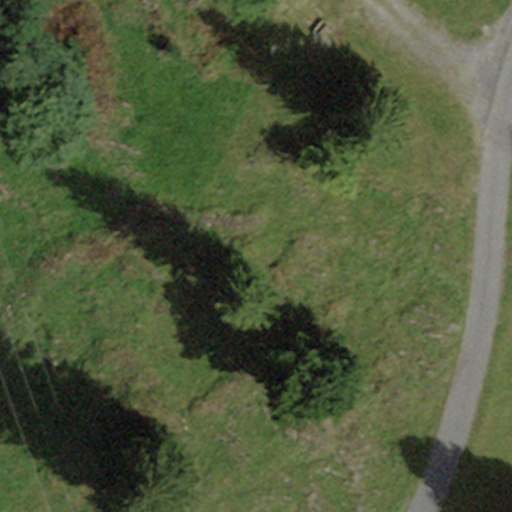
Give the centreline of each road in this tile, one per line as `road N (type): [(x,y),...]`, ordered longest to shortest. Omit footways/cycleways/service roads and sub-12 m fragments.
road 1 (tertiary): [(511,88),(469,385),(422,511)]
road 2 (track): [(382,0),(508,108)]
